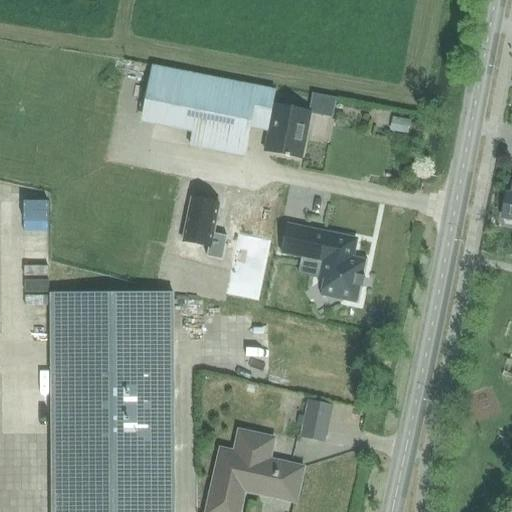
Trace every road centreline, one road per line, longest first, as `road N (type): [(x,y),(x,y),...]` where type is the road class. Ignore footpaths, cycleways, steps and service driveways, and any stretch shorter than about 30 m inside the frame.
road 1 (tertiary): [(392,511),(493,0)]
road 2 (unknown): [(456,203),(133,141)]
road 3 (unknown): [(190,511),(192,359),(224,336),(272,331)]
road 4 (unknown): [(32,511),(24,384),(0,311)]
